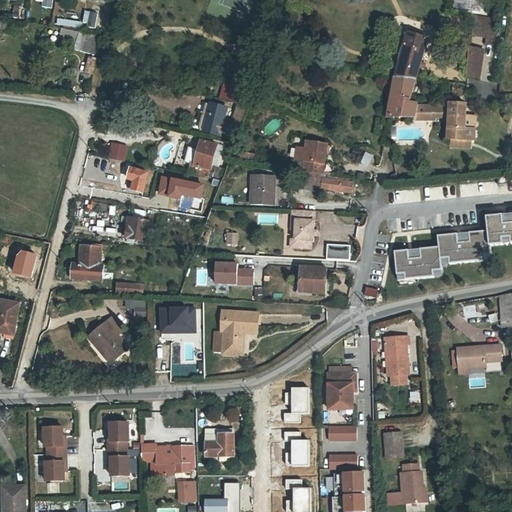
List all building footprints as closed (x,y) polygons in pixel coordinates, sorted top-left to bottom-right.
[(497,45),(500,22),(475,18),(473,33),(488,36),(487,44),(497,45)] [(73,25),(76,26),(89,27),(90,21),(77,20),(74,19),(73,25)] [(75,47),(79,33),(61,29),(60,34),(64,35),(67,36),(65,45),(75,47)] [(80,32),(79,33),(75,47),(75,50),(90,54),(95,36),(80,32)] [(398,74),(396,77),(416,79),(417,80),(421,68),(422,62),(429,38),(409,33),(398,74)] [(103,38),(95,36),(90,54),(98,56),(103,38)] [(455,55),(470,56),(470,49),(471,40),(457,39),(456,47),(455,55)] [(484,51),(470,49),(470,56),(468,77),(480,79),(484,51)] [(251,56),(250,60),(264,65),(268,53),(263,51),(258,51),(256,52),(253,53),(251,56)] [(261,71),(264,65),(250,60),(242,87),(237,103),(239,103),(249,106),(251,99),(261,71)] [(415,117),(418,105),(418,104),(410,103),(416,79),(396,77),(389,117),(415,117)] [(453,92),(468,94),(468,85),(453,83),(453,92)] [(228,100),(237,103),(242,87),(232,84),(228,100)] [(242,125),(249,106),(239,103),(232,122),(224,120),(227,108),(211,104),(204,131),(236,140),(242,125)] [(467,106),(467,105),(450,104),(432,105),(418,105),(415,117),(415,120),(436,120),(436,118),(450,118),(448,139),(452,139),(471,140),(475,141),(476,117),(466,117),(467,106)] [(471,149),(471,140),(452,139),(452,148),(471,149)] [(214,178),(222,179),(225,167),(217,166),(215,172),(211,171),(217,143),(202,140),(199,149),(190,147),(186,161),(193,163),(191,172),(214,178)] [(303,148),(302,160),(306,161),(304,171),(318,173),(323,174),(328,144),(308,141),(307,149),(303,148)] [(116,143),(113,153),(123,156),(126,146),(116,143)] [(359,163),(367,166),(371,154),(364,151),(359,163)] [(257,154),(244,153),(243,161),(256,162),(257,154)] [(306,161),(302,160),(297,159),(292,159),(290,169),(304,171),(306,161)] [(132,190),(143,193),(148,173),(131,168),(128,180),(135,181),(132,190)] [(507,184),(507,175),(499,176),(498,185),(507,184)] [(276,177),(268,176),(255,176),(252,176),(251,205),(270,206),(270,198),(275,199),(276,177)] [(315,192),(317,178),(305,176),(303,190),(315,192)] [(352,193),(354,183),(324,179),(322,189),(352,193)] [(368,192),(365,182),(360,183),(362,193),(368,192)] [(314,231),(315,211),(293,210),(292,221),(296,221),(296,231),(296,240),(295,248),(312,249),(312,241),(314,241),(314,236),(314,231)] [(257,214),(257,224),(278,223),(278,213),(257,214)] [(483,255),(492,254),(491,246),(492,246),(504,244),(503,239),(511,238),(511,244),(511,243),(511,223),(504,224),(503,215),(495,216),(487,217),(488,231),(470,233),(470,242),(459,243),(458,234),(438,236),(439,247),(421,249),(422,258),(410,259),(409,251),(395,252),(398,281),(435,277),(434,271),(443,270),(442,259),(449,258),(450,264),(483,261),(483,255)] [(150,222),(135,219),(133,229),(129,228),(127,239),(146,242),(150,222)] [(107,229),(106,234),(120,237),(121,232),(107,229)] [(228,244),(238,244),(239,234),(229,234),(228,244)] [(102,267),(99,267),(100,246),(84,245),(82,266),(75,265),(74,280),(101,281),(102,267)] [(216,286),(254,286),(254,272),(238,272),(238,265),(216,265),(216,286)] [(300,293),(326,294),(327,269),(301,268),(300,293)] [(147,284),(117,283),(117,294),(147,296),(147,284)] [(253,287),(254,300),(261,299),(261,287),(253,287)] [(367,288),(365,295),(377,298),(379,290),(367,288)] [(511,325),(511,293),(501,296),(503,327),(511,325)] [(20,304),(1,301),(0,307),(0,332),(15,335),(20,304)] [(137,301),(136,316),(149,316),(149,301),(137,301)] [(195,333),(195,305),(157,306),(157,333),(195,333)] [(224,312),(223,331),(225,332),(224,352),(224,354),(239,355),(240,332),(245,333),(258,334),(259,314),(224,312)] [(90,338),(102,352),(105,349),(115,361),(129,349),(118,336),(124,331),(113,318),(90,338)] [(225,332),(223,331),(217,331),(215,351),(224,352),(225,332)] [(389,377),(392,376),(407,375),(410,375),(408,345),(410,344),(410,337),(386,338),(389,377)] [(501,345),(485,347),(485,351),(481,351),(481,347),(459,349),(460,369),(470,369),(487,367),(487,362),(503,361),(501,345)] [(111,364),(115,361),(105,349),(102,352),(111,364)] [(353,409),(353,392),(353,383),(353,373),(329,374),(330,410),(353,409)] [(407,375),(392,376),(393,385),(408,384),(407,375)] [(310,389),(293,389),(293,395),(293,406),(293,415),(302,415),(310,415),(310,389)] [(293,415),(285,415),(285,425),(302,424),(302,415),(293,415)] [(111,424),(111,433),(112,442),(109,442),(109,450),(128,450),(128,442),(130,442),(129,423),(111,424)] [(357,427),(330,427),(330,441),(357,441),(357,427)] [(64,446),(64,437),(63,428),(45,429),(46,447),(48,447),(48,455),(67,454),(67,446),(64,446)] [(235,430),(207,430),(207,457),(211,457),(211,463),(233,463),(233,457),(235,457),(235,430)] [(302,432),(284,432),(285,442),(291,441),(302,441),(302,432)] [(386,434),(388,458),(404,457),(402,433),(386,434)] [(302,441),(291,441),(292,455),(292,466),(292,467),(309,467),(309,441),(302,441)] [(143,461),(153,461),(158,461),(158,476),(176,476),(176,473),(191,472),(191,470),(195,470),(194,446),(177,447),(177,448),(158,448),(158,445),(143,445),(143,461)] [(128,458),(128,450),(109,450),(109,458),(112,458),(112,468),(112,477),(131,476),(130,458),(128,458)] [(67,463),(67,454),(48,455),(49,463),(47,463),(47,482),(66,481),(65,472),(65,463),(67,463)] [(331,469),(358,469),(358,456),(330,456),(331,469)] [(390,505),(425,502),(424,488),(423,472),(420,472),(419,465),(404,466),(405,473),(402,474),(404,493),(389,494),(390,505)] [(366,511),(365,473),(335,474),(336,498),(333,498),(333,511),(366,511)] [(305,480),(288,480),(288,489),(295,489),(305,489),(305,480)] [(180,483),(181,502),(197,501),(196,482),(180,483)] [(4,487),(4,511),(8,511),(26,511),(26,487),(4,487)] [(305,489),(295,489),(295,503),(294,511),(312,511),(312,489),(305,489)] [(213,511),(214,500),(213,499),(201,499),(201,511),(213,511)]
